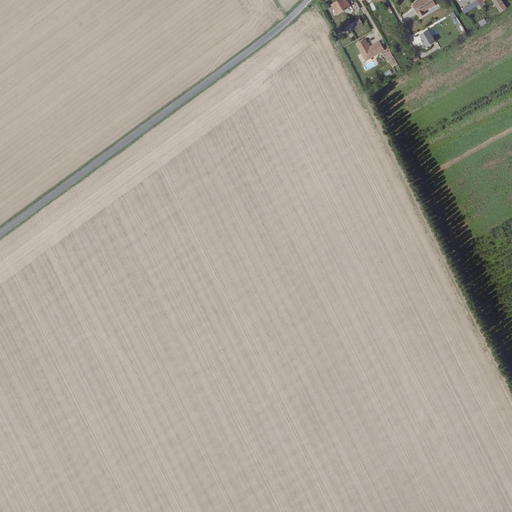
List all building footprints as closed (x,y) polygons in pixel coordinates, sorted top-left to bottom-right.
[(345,7),(339,0),(334,0),(331,3),(334,7),(333,8),(337,14),(345,7)] [(421,0),(415,4),(422,16),(428,13),(426,10),(438,4),(436,0),(421,0)] [(480,4),(485,0),(476,0),(477,0),(462,9),(465,13),(480,4)] [(501,0),(493,0),(501,12),(507,9),(501,0)] [(457,10),(452,13),(455,19),(460,16),(457,10)] [(484,18),(478,22),(480,27),(487,23),(484,18)] [(437,41),(431,29),(422,34),(424,38),(423,39),(425,43),(426,42),(428,46),(437,41)] [(367,59),(386,48),(382,42),(372,48),(366,37),(358,42),(367,59)] [(389,50),(384,53),(388,60),(393,57),(389,50)] [(391,67),(395,65),(397,70),(399,69),(395,59),(389,62),(391,67)]
